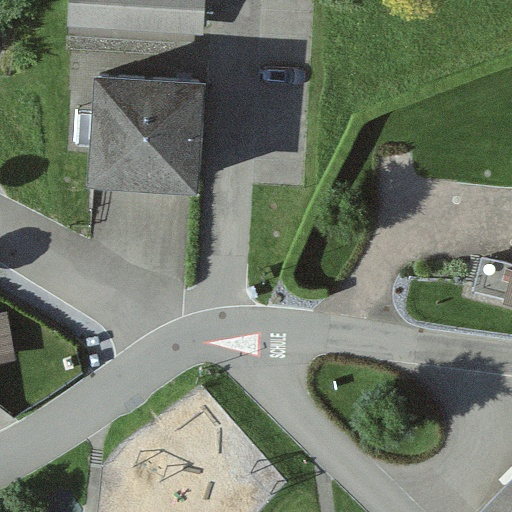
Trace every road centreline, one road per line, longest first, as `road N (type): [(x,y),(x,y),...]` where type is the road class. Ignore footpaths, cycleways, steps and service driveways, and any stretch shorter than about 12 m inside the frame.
road 1 (residential): [(232,342),(350,337),(511,358)]
road 2 (residential): [(0,465),(187,345),(232,342)]
road 3 (residential): [(232,342),(409,511)]
